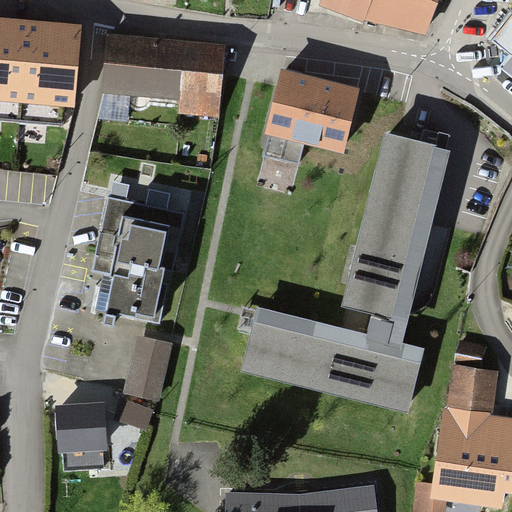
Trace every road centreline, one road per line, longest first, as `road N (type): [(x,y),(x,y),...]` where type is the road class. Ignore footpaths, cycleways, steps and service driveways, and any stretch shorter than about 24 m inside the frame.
road 1 (residential): [(25,511),(25,361),(77,168),(105,3)]
road 2 (residential): [(105,3),(449,65)]
road 3 (residential): [(511,351),(483,311),(479,279),(511,210)]
